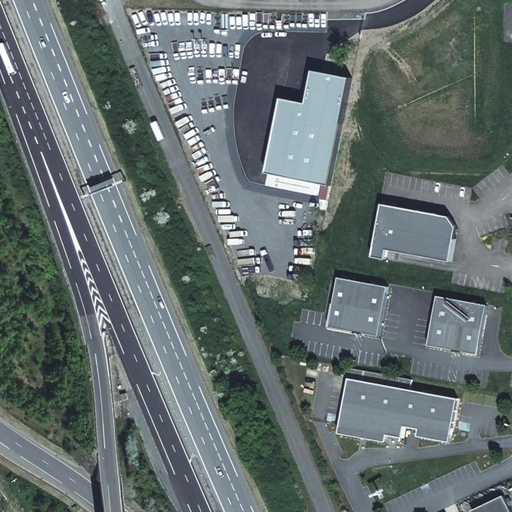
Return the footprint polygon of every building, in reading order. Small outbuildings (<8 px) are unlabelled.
[(447,215),(378,201),(367,254),(381,257),(383,248),(447,261),(454,226),(447,215)] [(385,284),(333,274),(324,324),(376,333),(385,284)] [(485,303),(436,294),(426,343),(476,352),(485,303)] [(346,376),(337,424),(384,432),(400,435),(402,424),(417,427),(448,433),(455,396),(346,376)] [(336,430),(383,438),(384,432),(337,424),(336,430)] [(417,427),(416,433),(447,439),(448,433),(417,427)] [(472,511),(511,511),(504,496),(472,511)]
